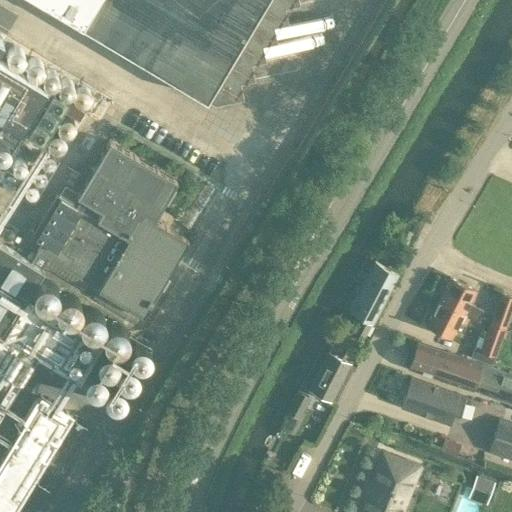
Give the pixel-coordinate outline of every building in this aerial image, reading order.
[(44,0),(83,22),(84,20),(205,98),(263,0),(44,0)] [(263,0),(205,98),(214,103),(242,97),(239,82),(253,78),(250,63),(265,59),(261,44),(275,41),(272,25),(287,22),(284,6),(298,3),(297,0),(263,0)] [(0,137),(14,146),(24,130),(40,140),(59,108),(78,120),(84,109),(10,65),(10,64),(7,63),(0,58),(0,42),(2,39),(0,37),(0,137)] [(0,411),(35,355),(79,382),(87,369),(88,368),(98,352),(99,350),(102,344),(84,333),(84,332),(26,297),(31,288),(34,283),(43,269),(41,267),(46,258),(62,268),(142,316),(188,239),(153,218),(175,181),(108,141),(77,193),(64,185),(58,195),(57,194),(31,237),(41,244),(31,261),(0,242),(0,411)] [(405,246),(413,232),(402,227),(395,241),(405,246)] [(397,272),(390,269),(374,261),(349,311),(372,323),(397,272)] [(438,301),(469,316),(476,320),(482,309),(467,302),(474,289),(450,277),(438,301)] [(498,304),(491,324),(504,328),(511,309),(511,307),(511,297),(502,293),(498,304)] [(465,323),(469,316),(438,301),(426,325),(450,337),(458,320),(465,323)] [(362,340),(370,325),(360,319),(352,335),(362,340)] [(491,324),(482,350),(495,355),(501,338),(504,328),(491,324)] [(330,400),(350,363),(341,359),(347,348),(334,341),(329,352),(309,389),(330,400)] [(511,374),(481,364),(417,343),(409,367),(473,389),(476,381),(493,386),(489,396),(511,403),(511,374)] [(401,405),(401,406),(446,421),(449,419),(451,413),(460,416),(467,395),(458,392),(410,377),(401,405)] [(299,392),(289,412),(299,417),(309,398),(299,392)] [(0,511),(10,511),(72,413),(42,395),(0,462),(0,511)] [(511,459),(511,422),(499,418),(487,451),(511,459)] [(443,451),(456,456),(461,445),(448,440),(443,451)] [(387,467),(379,464),(361,511),(364,511),(399,511),(413,477),(405,474),(409,464),(391,457),(387,467)] [(470,497),(487,503),(494,482),(477,476),(470,497)]
